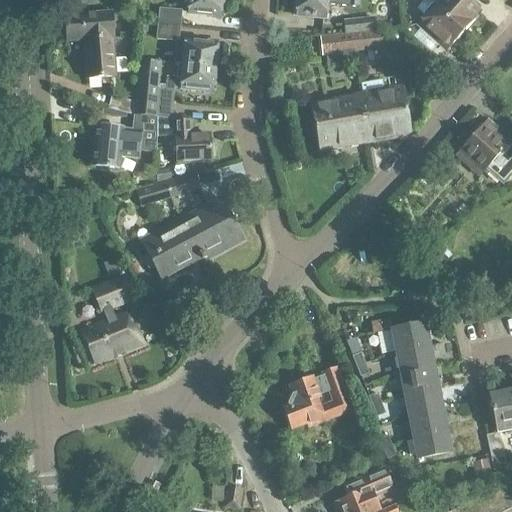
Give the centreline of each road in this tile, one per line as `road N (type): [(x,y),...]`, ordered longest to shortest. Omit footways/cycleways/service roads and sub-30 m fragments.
road 1 (residential): [(40,425),(14,5)]
road 2 (residential): [(297,268),(511,36)]
road 3 (residential): [(297,268),(279,243),(250,129),(262,0)]
road 4 (residential): [(267,511),(228,419),(196,378)]
road 5 (residential): [(196,378),(297,268)]
road 6 (residential): [(40,425),(176,398)]
road 7 (residential): [(118,511),(176,398)]
